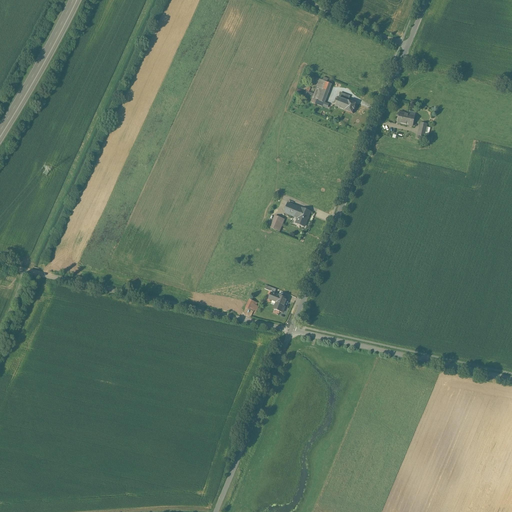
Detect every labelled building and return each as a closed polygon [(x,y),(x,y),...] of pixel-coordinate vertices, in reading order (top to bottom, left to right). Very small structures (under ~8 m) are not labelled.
[(329,104),(325,103),(332,85),(319,80),(311,102),(327,108),(329,104)] [(344,111),(353,114),(357,104),(348,101),(350,97),(341,93),(335,107),(345,110),(344,111)] [(400,113),(397,124),(412,127),(415,116),(400,113)] [(427,124),(420,123),(418,135),(425,137),(427,124)] [(296,224),(304,227),(310,212),(302,208),(302,209),(288,203),(284,213),(298,219),(296,224)] [(270,228),(279,232),(284,220),(275,216),(270,228)] [(273,309),(282,313),(285,307),(284,307),(287,299),(283,298),(284,296),(279,295),(279,296),(271,293),(269,299),(276,302),(273,309)] [(245,309),(253,312),(257,303),(249,300),(245,309)]
